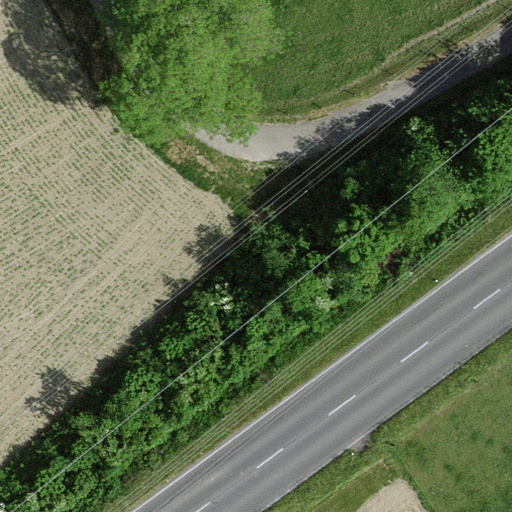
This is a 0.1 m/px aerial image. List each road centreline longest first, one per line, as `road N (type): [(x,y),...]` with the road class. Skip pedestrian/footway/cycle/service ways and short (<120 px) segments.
road 1 (track): [(112,0),(151,76),(184,112),(224,136),(264,143),(358,119),(511,35)]
road 2 (primary): [(196,511),(511,280)]
